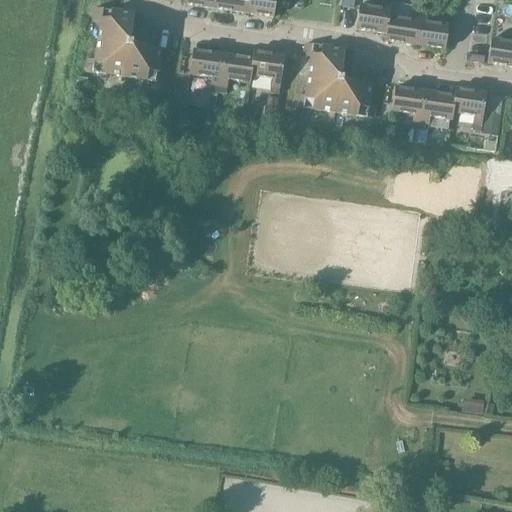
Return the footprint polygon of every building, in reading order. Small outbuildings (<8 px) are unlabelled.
[(183,0),(183,5),(213,10),(214,0),(183,0)] [(214,0),(213,10),(243,14),(245,0),(214,0)] [(245,0),(243,14),(273,19),(276,0),(245,0)] [(359,6),(356,31),(385,35),(387,26),(389,26),(390,18),(392,0),(383,0),(382,10),(359,6)] [(385,35),(384,42),(414,46),(420,8),(411,7),(409,21),(390,18),(389,26),(387,26),(385,35)] [(420,8),(414,46),(445,51),(448,27),(427,24),(429,10),(420,8)] [(95,9),(93,22),(101,23),(103,10),(95,9)] [(101,23),(98,42),(126,47),(126,43),(129,44),(131,34),(132,27),(133,21),(134,15),(103,10),(101,23)] [(126,47),(125,50),(129,50),(132,51),(133,46),(146,48),(147,40),(139,39),(140,35),(131,34),(129,44),(126,43),(126,47)] [(511,43),(491,40),(488,65),(511,68),(511,43)] [(95,62),(93,73),(125,78),(129,50),(125,50),(126,47),(98,42),(95,62)] [(305,45),(303,58),(311,59),(313,46),(305,45)] [(129,50),(125,78),(156,83),(158,70),(161,51),(148,49),(146,48),(133,46),(132,51),(129,50)] [(311,59),(308,78),(336,83),(336,79),(339,80),(341,70),(342,63),(343,57),(344,51),(313,46),(311,59)] [(193,52),(189,76),(212,79),(210,93),(217,94),(223,56),(193,52)] [(253,60),(250,77),(251,77),(272,80),(270,95),(278,96),(284,57),(254,53),(253,60)] [(223,56),(217,94),(225,95),(227,81),(250,84),(251,77),(250,77),(253,60),(223,56)] [(87,61),(86,72),(93,73),(95,62),(87,61)] [(158,70),(156,83),(164,84),(166,72),(158,70)] [(336,83),(335,86),(339,86),(342,87),(343,82),(356,84),(357,79),(357,75),(350,74),(350,71),(341,70),(339,80),(336,79),(336,83)] [(305,98),(304,109),(335,114),(339,86),(335,86),(336,83),(308,78),(305,98)] [(339,86),(335,114),(366,119),(368,106),(371,87),(359,85),(356,84),(343,82),(342,87),(339,86)] [(395,89),(391,113),(414,116),(412,130),(419,131),(425,93),(404,90),(395,89)] [(455,97),(452,114),(453,114),(474,117),(472,132),(480,133),(486,94),(456,90),(455,97)] [(425,93),(419,131),(427,132),(429,118),(452,122),(453,114),(452,114),(455,97),(425,93)] [(297,97),(296,108),(304,109),(305,98),(297,97)] [(265,108),(263,117),(275,119),(278,99),(267,98),(266,108),(265,108)] [(368,106),(366,119),(374,120),(376,108),(368,106)] [(498,137),(501,117),(484,115),(481,135),(498,137)]
